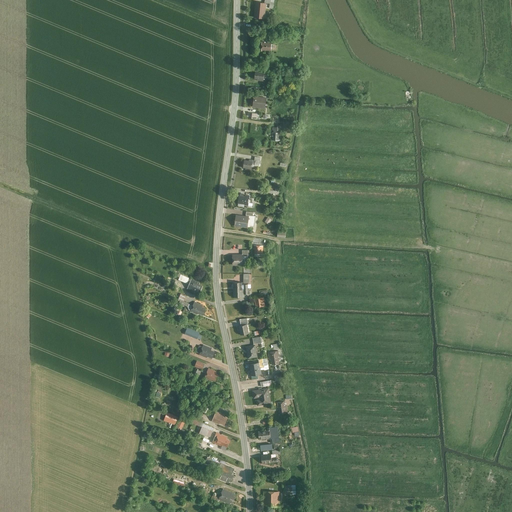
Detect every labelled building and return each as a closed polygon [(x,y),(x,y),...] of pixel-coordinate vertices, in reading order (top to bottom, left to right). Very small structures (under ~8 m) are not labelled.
[(268,2),(257,1),(255,17),(266,18),(268,2)] [(268,41),(262,41),(262,51),(268,51),(268,50),(273,50),(273,42),(268,42),(268,41)] [(266,71),(257,69),(256,78),(265,80),(266,71)] [(268,96),(256,94),(254,106),(266,108),(268,96)] [(281,140),(282,132),(273,132),(273,136),(274,136),(274,140),(281,140)] [(251,160),(245,159),(244,167),(247,167),(247,169),(253,170),(254,164),(257,164),(257,160),(251,158),(251,160)] [(250,205),(251,195),(246,194),(246,195),(240,194),(239,202),(246,203),(246,204),(250,205)] [(250,215),(237,213),(235,225),(249,226),(250,215)] [(264,245),(254,245),(254,251),(255,251),(255,253),(263,253),(264,245)] [(245,253),(234,253),(234,264),(245,264),(245,253)] [(189,283),(191,277),(181,274),(179,279),(189,283)] [(201,282),(192,278),(188,289),(195,292),(196,290),(201,292),(204,285),(200,284),(201,282)] [(244,296),(243,282),(234,282),(235,296),(244,296)] [(189,305),(190,303),(185,301),(187,295),(181,293),(178,302),(189,305)] [(265,300),(265,296),(254,298),(255,302),(256,302),(257,307),(265,306),(264,300),(265,300)] [(204,304),(195,301),(191,311),(198,314),(199,312),(204,314),(207,308),(203,306),(204,304)] [(250,332),(248,323),(239,325),(241,334),(250,332)] [(201,332),(188,327),(186,333),(199,338),(201,332)] [(262,346),(265,345),(263,335),(253,337),(255,343),(261,342),(262,346)] [(259,356),(256,343),(247,345),(249,358),(259,356)] [(213,348),(204,344),(200,354),(208,358),(209,356),(213,357),(216,351),(212,349),(213,348)] [(280,351),(269,352),(270,359),(272,359),(273,363),(280,362),(280,357),(281,357),(280,351)] [(204,369),(206,363),(198,360),(195,366),(204,369)] [(263,373),(261,361),(250,363),(252,375),(263,373)] [(218,371),(209,367),(205,378),(213,381),(214,379),(219,381),(222,374),(217,372),(218,371)] [(270,387),(254,389),(255,397),(261,396),(261,399),(258,400),(259,405),(273,403),(270,387)] [(286,401),(278,402),(278,406),(280,406),(281,413),(288,412),(287,405),(286,405),(286,401)] [(224,413),(217,410),(213,421),(220,424),(221,423),(226,425),(229,417),(223,414),(224,413)] [(183,429),(187,420),(181,418),(178,426),(183,429)] [(200,425),(199,427),(202,428),(200,432),(212,436),(215,426),(194,419),(193,422),(200,425)] [(270,427),(271,429),(271,438),(272,442),(281,441),(279,426),(270,427)] [(271,429),(260,430),(260,439),(271,438),(271,429)] [(229,447),(232,439),(228,438),(229,436),(217,432),(213,442),(223,446),(223,445),(229,447)] [(263,463),(278,461),(278,457),(273,457),(272,452),(262,453),(263,463)] [(233,474),(236,468),(220,462),(218,469),(221,470),(218,478),(232,483),(235,475),(233,474)] [(285,484),(285,493),(293,493),(293,484),(285,484)] [(236,492),(224,488),(220,498),(231,503),(232,501),(234,502),(237,495),(235,495),(236,492)] [(281,490),(264,490),(264,505),(281,505),(281,490)]
